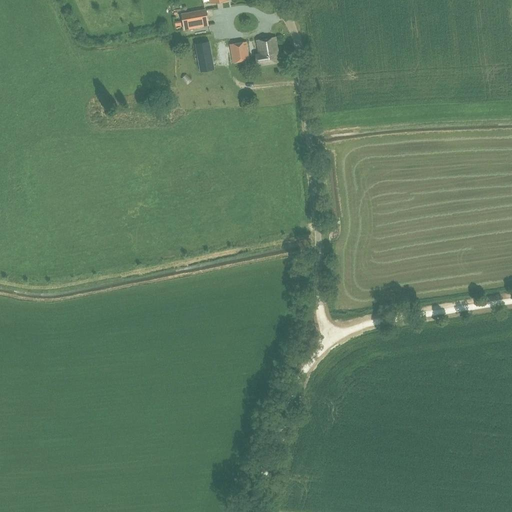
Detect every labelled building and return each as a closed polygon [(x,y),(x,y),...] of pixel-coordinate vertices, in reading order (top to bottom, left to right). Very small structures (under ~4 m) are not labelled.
[(190,20),(192,28),(208,25),(205,10),(197,11),(198,19),(190,20)] [(252,15),(230,19),(232,31),(254,26),(252,15)] [(276,37),(256,40),(258,54),(256,54),(257,65),(280,61),(276,37)] [(194,43),(200,72),(215,69),(209,41),(194,43)] [(233,62),(248,59),(246,42),(230,44),(233,62)] [(113,70),(117,93),(156,86),(153,73),(158,73),(156,62),(113,70)] [(243,91),(235,92),(234,88),(203,93),(205,106),(244,99),(243,91)]
